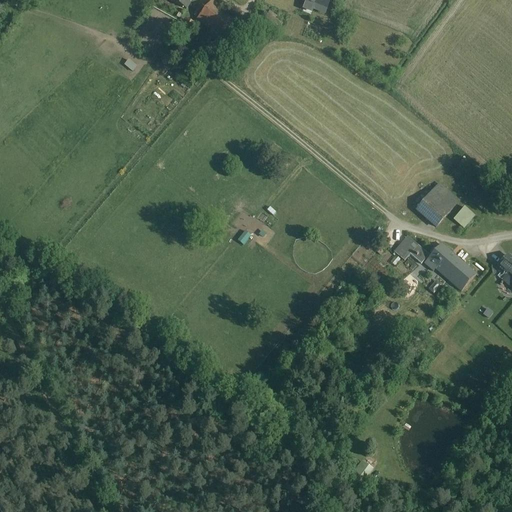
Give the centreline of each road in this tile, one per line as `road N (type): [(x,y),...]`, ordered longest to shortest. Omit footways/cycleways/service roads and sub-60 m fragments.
road 1 (track): [(511,238),(462,244),(405,227),(215,70),(248,26),(253,0)]
road 2 (track): [(101,511),(0,299)]
